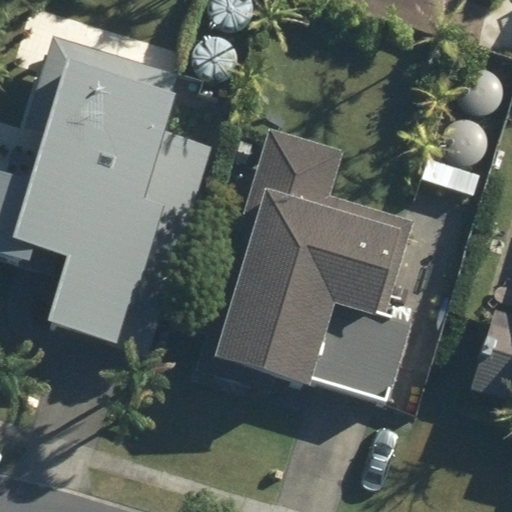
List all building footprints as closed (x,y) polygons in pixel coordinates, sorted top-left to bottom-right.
[(171,95),(52,59),(23,150),(50,158),(30,223),(0,213),(0,292),(23,300),(27,286),(68,300),(51,356),(112,375),(115,365),(143,375),(208,166),(164,153),(171,132),(161,129),(171,95)] [(412,238),(327,214),(340,171),(268,149),(227,283),(212,278),(190,350),(205,355),(194,392),(212,397),(213,392),(306,419),(311,405),(383,425),(409,340),(384,332),(412,238)] [(480,181),(422,167),(406,234),(465,247),(480,181)] [(438,277),(432,305),(452,310),(458,282),(438,277)] [(511,335),(496,330),(472,408),(511,421),(511,335)]
